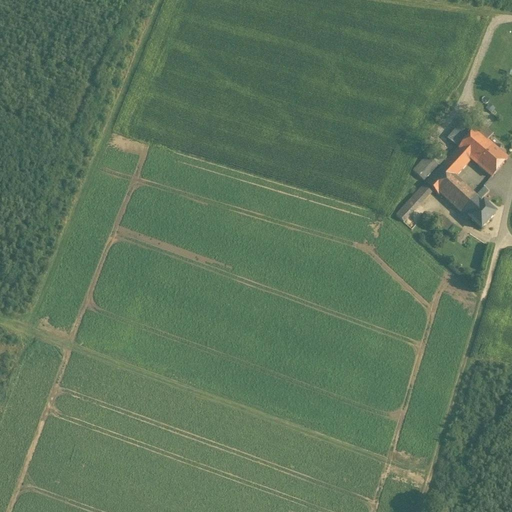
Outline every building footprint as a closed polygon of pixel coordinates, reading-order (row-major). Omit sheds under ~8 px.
[(469,137),(474,131),(463,121),(458,127),(469,137)] [(469,137),(458,127),(448,140),(458,149),(469,137)] [(475,164),(491,145),(474,131),(469,137),(458,149),(472,161),(475,164)] [(491,145),(475,164),(491,177),(507,159),(491,145)] [(472,161),(458,149),(444,164),(458,176),(472,161)] [(426,158),(412,173),(423,182),(427,178),(429,176),(437,167),(426,158)] [(458,176),(444,164),(431,178),(429,180),(425,184),(433,191),(439,197),(440,195),(456,178),(458,176)] [(469,217),(483,203),(481,201),(476,197),(456,178),(440,195),(468,221),(470,218),(469,217)] [(433,191),(425,184),(396,216),(404,222),(433,191)] [(484,188),(476,197),(481,201),(489,192),(484,188)] [(495,214),(483,203),(469,217),(470,218),(481,229),(495,214)] [(441,207),(433,215),(448,229),(456,221),(441,207)]
